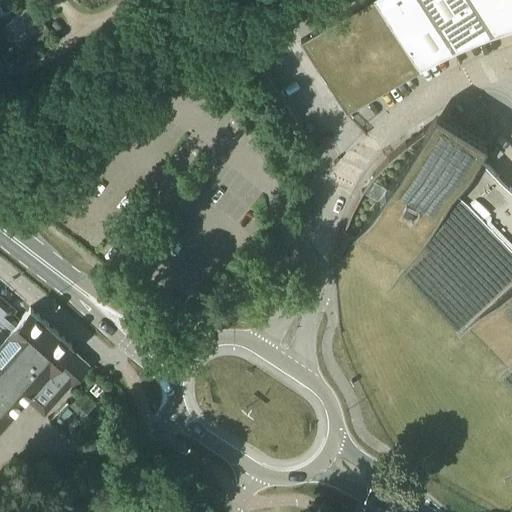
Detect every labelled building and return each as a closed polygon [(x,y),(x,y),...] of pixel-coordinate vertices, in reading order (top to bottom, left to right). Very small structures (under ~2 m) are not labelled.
[(424,0),(361,0),(300,40),(346,112),(417,66),(427,60),(439,53),(455,46),(424,0)] [(472,0),(424,0),(455,46),(464,42),(474,37),(487,32),(492,30),(472,0)] [(511,0),(472,0),(492,30),(494,30),(493,26),(511,20),(511,0)] [(379,199),(355,240),(403,270),(404,272),(467,331),(506,371),(510,371),(511,374),(511,190),(477,155),(485,141),(444,115),(422,128),(384,190),(376,185),(370,193),(379,199)] [(502,153),(496,146),(488,154),(494,161),(502,153)] [(72,345),(30,307),(22,316),(0,296),(0,423),(32,387),(52,405),(88,364),(69,347),(72,345)] [(94,404),(81,392),(76,397),(77,397),(71,404),(84,415),(94,404)]
